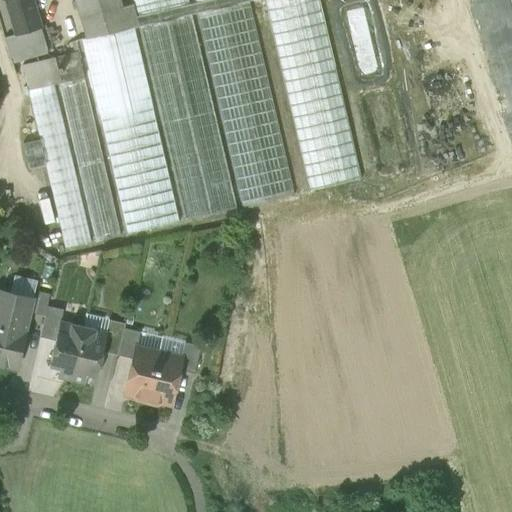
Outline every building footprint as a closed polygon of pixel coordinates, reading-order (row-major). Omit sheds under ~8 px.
[(32,0),(4,0),(15,35),(4,39),(12,64),(46,54),(47,50),(32,0)] [(75,0),(82,19),(80,20),(80,21),(122,9),(122,8),(120,8),(117,0),(75,0)] [(188,0),(131,0),(133,5),(136,18),(190,5),(188,0)] [(190,5),(136,18),(138,28),(192,15),(196,14),(247,2),(250,2),(257,0),(213,0),(195,4),(190,5)] [(263,0),(308,192),(361,180),(318,0),(263,0)] [(247,2),(196,14),(241,208),(294,195),(250,2),(247,2)] [(122,9),(80,21),(86,40),(134,29),(138,28),(136,18),(133,5),(122,9)] [(346,9),(348,26),(364,24),(362,8),(346,9)] [(192,15),(138,28),(183,221),(237,209),(192,15)] [(86,40),(81,42),(125,234),(179,222),(134,29),(86,40)] [(78,53),(22,66),(28,91),(54,85),(57,84),(83,78),(78,53)] [(83,78),(57,84),(94,242),(120,235),(83,78)] [(28,91),(27,91),(64,249),(90,242),(54,85),(28,91)] [(32,299),(0,291),(0,365),(16,369),(32,299)] [(49,295),(38,292),(33,314),(44,316),(47,306),(49,295)] [(63,310),(47,306),(44,316),(39,338),(54,341),(59,321),(60,322),(63,310)] [(108,320),(105,332),(107,332),(102,352),(117,355),(123,328),(124,324),(108,320)] [(60,322),(59,321),(54,341),(48,367),(59,369),(57,378),(70,381),(83,327),(60,322)] [(105,332),(83,327),(70,381),(84,384),(86,375),(96,378),(102,352),(107,332),(105,332)] [(139,332),(123,328),(117,355),(132,359),(134,348),(136,348),(139,332)] [(200,346),(184,342),(180,358),(181,359),(179,370),(194,373),(200,346)] [(136,348),(134,348),(132,359),(124,393),(147,399),(158,353),(136,348)] [(180,358),(158,353),(147,399),(171,404),(179,370),(181,359),(180,358)]
